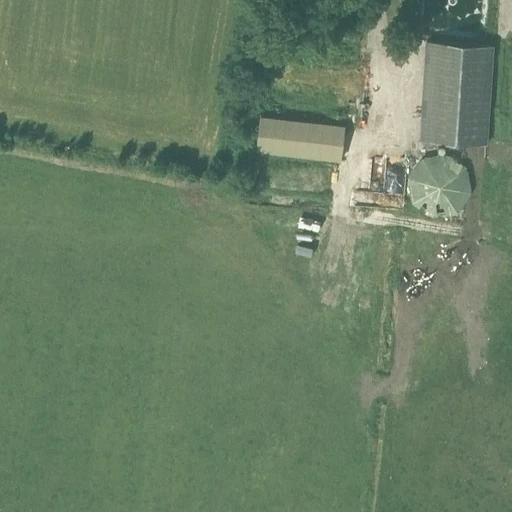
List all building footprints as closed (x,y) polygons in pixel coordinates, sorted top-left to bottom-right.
[(416,0),(416,19),(480,22),(481,0),(416,0)] [(484,145),(491,46),(426,41),(418,140),(484,145)] [(261,109),(282,110),(282,95),(262,94),(261,109)] [(419,168),(414,175),(412,184),(413,194),(417,202),(424,208),(433,212),(442,213),(451,210),(458,204),(464,196),(466,187),(465,178),(461,170),(453,163),(445,160),(436,159),(427,162),(419,168)] [(389,184),(353,186),(354,207),(381,205),(380,192),(389,191),(389,184)]
